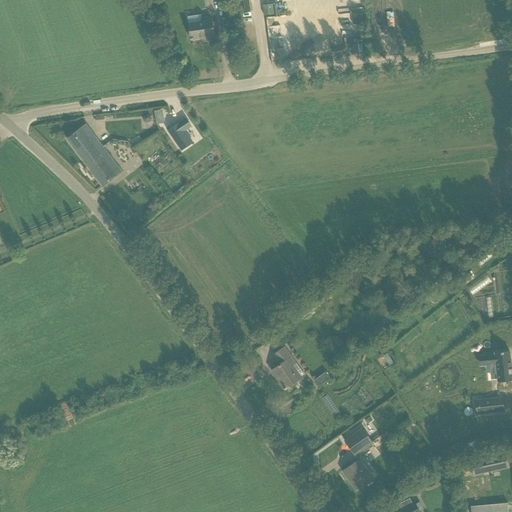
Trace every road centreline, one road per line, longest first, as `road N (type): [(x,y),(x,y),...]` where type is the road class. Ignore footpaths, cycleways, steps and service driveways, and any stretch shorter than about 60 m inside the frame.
road 1 (unclassified): [(12,124),(41,113),(511,46)]
road 2 (unclassified): [(317,511),(98,211),(12,124)]
